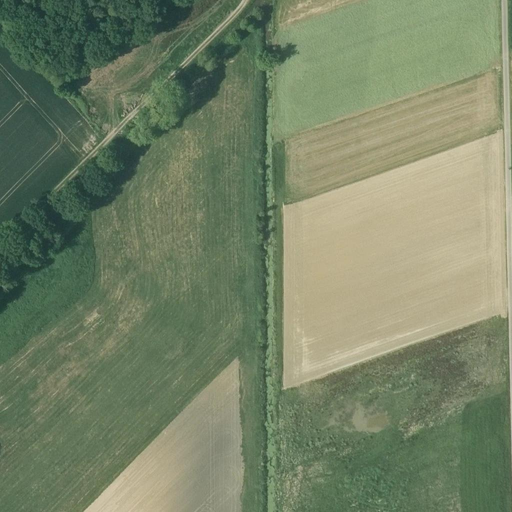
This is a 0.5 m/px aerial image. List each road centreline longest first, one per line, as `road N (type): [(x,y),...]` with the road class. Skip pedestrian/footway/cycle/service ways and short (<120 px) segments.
road 1 (track): [(504,0),(511,370)]
road 2 (track): [(254,0),(0,260)]
